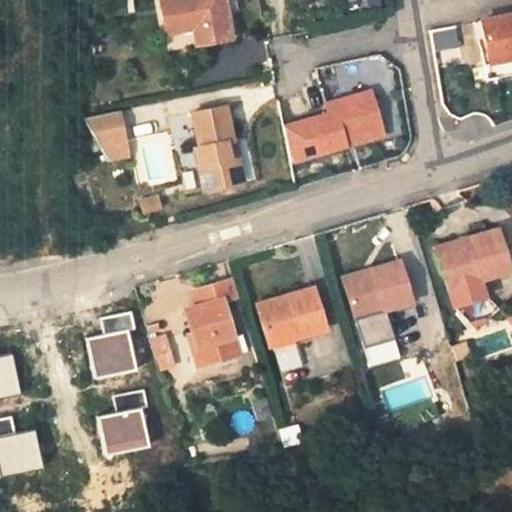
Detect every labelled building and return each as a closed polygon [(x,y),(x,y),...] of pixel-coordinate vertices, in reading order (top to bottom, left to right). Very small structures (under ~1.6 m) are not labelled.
[(225,40),(218,0),(153,0),(157,33),(193,29),(197,44),(225,40)] [(511,17),(475,23),(481,58),(511,51),(511,17)] [(435,51),(459,46),(454,26),(430,31),(435,51)] [(376,95),(281,111),(289,158),(384,142),(376,95)] [(185,148),(194,189),(236,182),(230,158),(222,158),(218,141),(226,139),(219,108),(184,113),(190,147),(185,148)] [(98,163),(130,156),(120,109),(89,115),(98,163)] [(134,137),(140,185),(175,181),(169,132),(134,137)] [(138,195),(140,212),(160,209),(158,193),(138,195)] [(485,295),(481,282),(480,278),(509,270),(497,226),(464,237),(465,243),(436,250),(448,292),(452,305),(473,328),(497,307),(485,295)] [(342,281),(352,319),(409,303),(397,258),(368,266),(370,274),(342,281)] [(231,296),(225,277),(190,287),(194,302),(179,305),(193,363),(232,352),(219,299),(231,296)] [(252,304),(261,337),(287,330),(290,339),(322,330),(309,286),(252,304)] [(296,342),(273,348),(279,371),(302,365),(296,342)] [(267,415),(261,396),(248,399),(253,418),(267,415)] [(278,428),(281,441),(301,437),(298,423),(278,428)]
